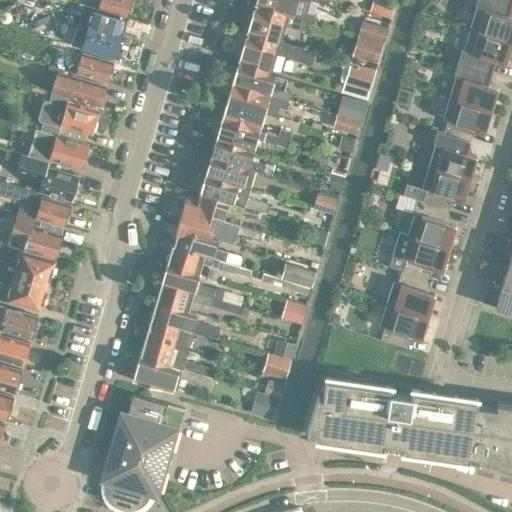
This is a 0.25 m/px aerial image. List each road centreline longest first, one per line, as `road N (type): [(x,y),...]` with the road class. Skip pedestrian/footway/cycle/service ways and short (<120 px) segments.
road 1 (unclassified): [(184,0),(118,229),(123,267),(64,473),(51,484)]
road 2 (residential): [(511,147),(442,376),(511,388)]
road 3 (secondary): [(406,511),(344,502),(273,511)]
